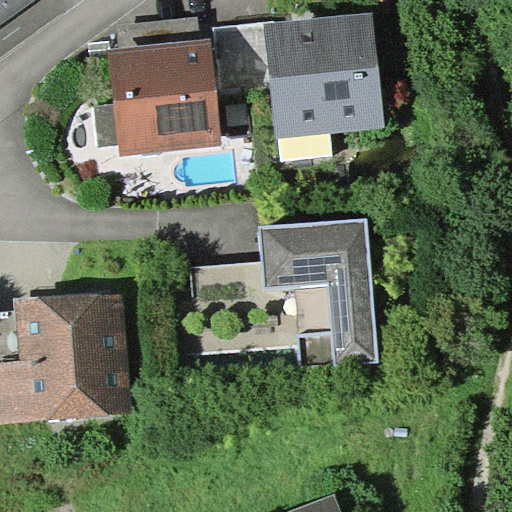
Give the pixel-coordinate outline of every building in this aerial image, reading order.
[(0,0),(0,38),(55,0),(0,0)] [(384,29),(276,38),(285,145),(393,136),(384,29)] [(220,54),(122,62),(130,162),(228,154),(220,54)] [(388,232),(273,236),(275,298),(338,296),(341,374),(393,372),(388,232)] [(127,301),(26,304),(28,370),(0,370),(0,424),(130,422),(127,301)] [(351,511),(344,494),(298,511),(351,511)]
